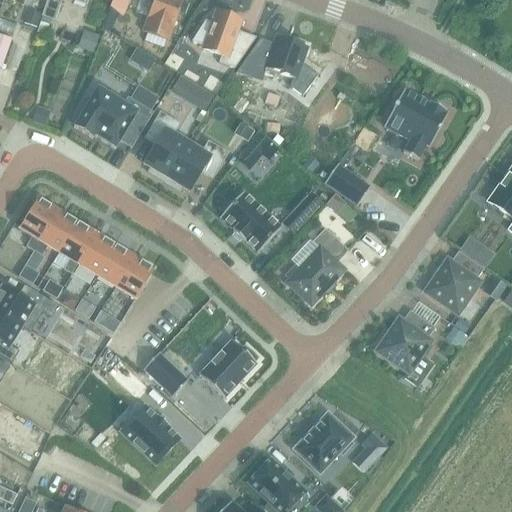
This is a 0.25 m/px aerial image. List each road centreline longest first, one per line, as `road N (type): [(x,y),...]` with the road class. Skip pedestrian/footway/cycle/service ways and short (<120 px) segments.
road 1 (residential): [(0,196),(22,165),(54,163),(191,247),(309,362)]
road 2 (residential): [(309,362),(395,268),(511,104)]
road 3 (residential): [(511,486),(309,362)]
road 4 (residential): [(169,511),(309,362)]
road 5 (secondary): [(409,37),(511,99)]
